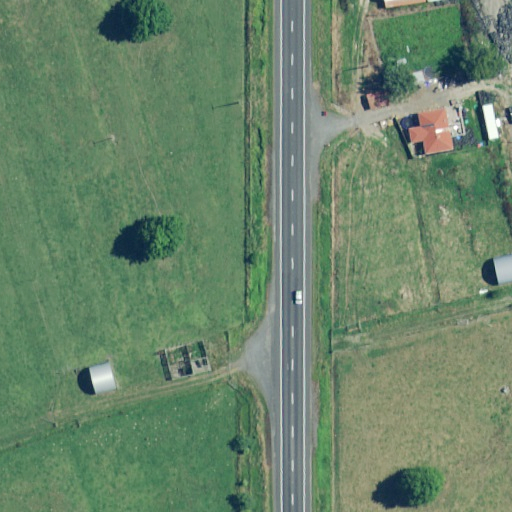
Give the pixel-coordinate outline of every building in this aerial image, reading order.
[(391,113),(380,84),(363,90),(370,112),(360,115),(362,123),(391,113)] [(453,149),(445,108),(417,113),(420,127),(408,129),(410,143),(422,141),(425,154),(453,149)] [(511,253),(492,258),(497,282),(511,278),(511,253)] [(201,340),(163,350),(171,381),(209,371),(201,340)] [(115,388),(108,362),(88,367),(95,394),(115,388)]
